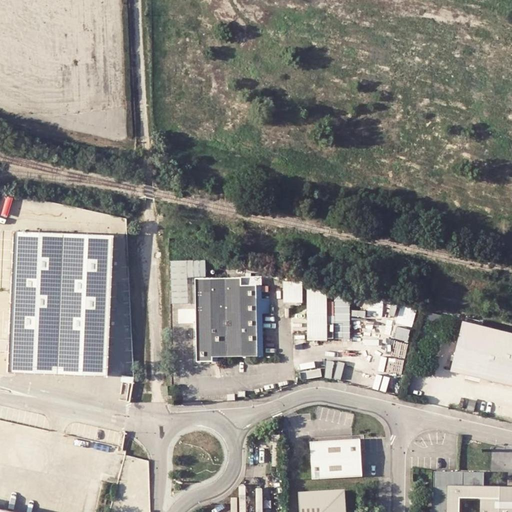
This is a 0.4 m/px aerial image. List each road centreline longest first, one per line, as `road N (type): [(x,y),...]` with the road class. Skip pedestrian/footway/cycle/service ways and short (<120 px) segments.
road 1 (unclassified): [(227,429),(315,394),(407,414)]
road 2 (unclassified): [(227,429),(202,418),(166,433),(159,511)]
